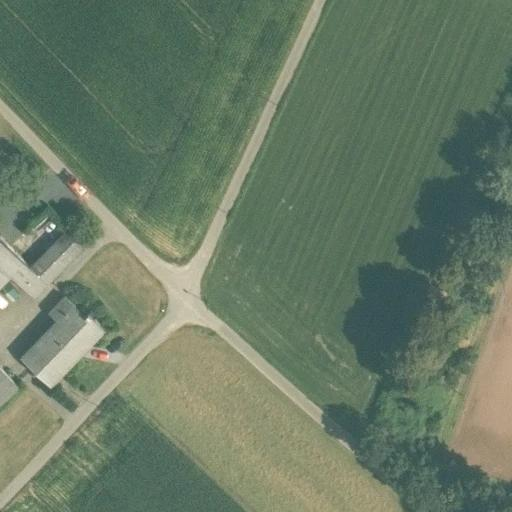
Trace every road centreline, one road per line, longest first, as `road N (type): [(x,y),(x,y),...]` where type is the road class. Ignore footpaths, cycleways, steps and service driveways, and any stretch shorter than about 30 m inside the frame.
road 1 (track): [(188,299),(320,0)]
road 2 (track): [(188,299),(0,501)]
